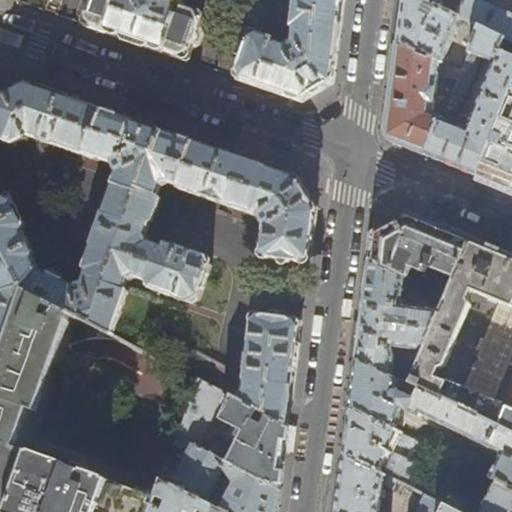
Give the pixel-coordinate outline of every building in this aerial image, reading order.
[(13,0),(14,1),(40,10),(43,0),(13,0)] [(87,0),(86,4),(88,9),(89,10),(84,24),(189,61),(194,46),(196,47),(201,45),(203,35),(202,30),(200,29),(203,20),(200,13),(187,9),(183,2),(184,0),(295,0),(291,28),(295,29),(293,43),(285,47),(274,43),(275,40),(253,32),(236,78),(303,101),(332,83),(343,0),(87,0)] [(475,40),(480,28),(420,0),(404,0),(401,27),(399,46),(443,64),(457,31),(475,40)] [(420,0),(480,28),(511,43),(511,16),(478,0),(420,0)] [(477,176),(511,88),(511,56),(511,57),(511,56),(511,43),(480,28),(475,40),(462,72),(459,79),(450,102),(428,156),(447,164),(477,176)] [(459,79),(462,72),(443,64),(399,46),(392,96),(387,130),(395,143),(401,145),(428,156),(450,102),(435,100),(439,76),(459,79)] [(261,259),(308,265),(316,209),(297,179),(273,171),(203,146),(119,117),(53,94),(27,84),(0,97),(0,132),(1,132),(4,140),(14,145),(25,139),(26,140),(29,139),(28,138),(30,136),(98,161),(100,159),(114,164),(117,171),(84,266),(86,271),(82,283),(73,286),(64,281),(65,279),(63,275),(53,270),(48,271),(47,273),(37,269),(33,258),(35,255),(24,232),(25,232),(26,227),(11,196),(0,201),(0,356),(23,290),(68,313),(111,334),(127,290),(126,289),(123,288),(126,278),(132,275),(145,279),(149,288),(191,303),(198,299),(211,264),(207,257),(167,242),(164,243),(163,247),(149,242),(146,234),(150,224),(152,222),(161,199),(159,197),(161,186),(169,182),(178,185),(179,189),(259,217),(265,226),(261,259)] [(511,88),(477,176),(503,187),(511,190),(511,88)] [(426,266),(456,279),(472,239),(427,221),(408,213),(374,233),(373,241),(370,261),(408,279),(413,268),(423,273),(426,266)] [(413,384),(472,413),(480,394),(450,382),(451,380),(446,366),(445,366),(470,306),(469,302),(468,302),(472,292),(511,307),(511,255),(502,252),(472,239),(456,279),(443,310),(421,362),(413,384)] [(417,360),(421,362),(443,310),(414,306),(415,282),(408,279),(370,261),(362,324),(357,360),(394,378),(397,359),(395,348),(421,352),(417,360)] [(151,511),(154,504),(107,488),(110,481),(14,447),(27,411),(33,413),(68,313),(23,290),(0,356),(0,511),(151,511)] [(181,336),(217,346),(226,315),(190,305),(181,336)] [(237,399),(288,425),(292,395),(299,341),(301,321),(286,320),(286,317),(284,314),(273,313),(270,315),(270,318),(259,317),(253,321),(244,386),(237,399)] [(498,481),(511,488),(511,432),(472,413),(413,384),(412,386),(394,378),(357,360),(353,393),(351,409),(394,430),(403,410),(421,418),(423,415),(503,454),(491,477),(498,481)] [(178,438),(224,461),(230,448),(212,440),(210,446),(201,443),(222,392),(199,380),(178,438)] [(472,413),(511,432),(511,400),(508,402),(507,405),(480,394),(472,413)] [(229,464),(279,490),(284,456),(288,425),(237,399),(234,398),(223,420),(233,425),(228,436),(240,443),(229,464)] [(345,456),(391,479),(394,471),(409,479),(416,466),(405,460),(414,441),(394,430),(351,409),(347,439),(345,456)] [(229,464),(224,461),(178,438),(163,480),(225,511),(276,511),(279,490),(229,464)] [(337,511),(379,511),(383,484),(393,489),(397,482),(391,479),(345,456),(340,493),(337,511)] [(225,511),(163,480),(162,480),(156,497),(167,502),(165,508),(154,503),(154,504),(151,511),(185,511),(186,511),(188,511),(198,511),(199,510),(202,511),(225,511)] [(511,511),(511,488),(498,481),(482,511),(511,511)] [(415,511),(443,511),(446,507),(423,496),(415,511)]
